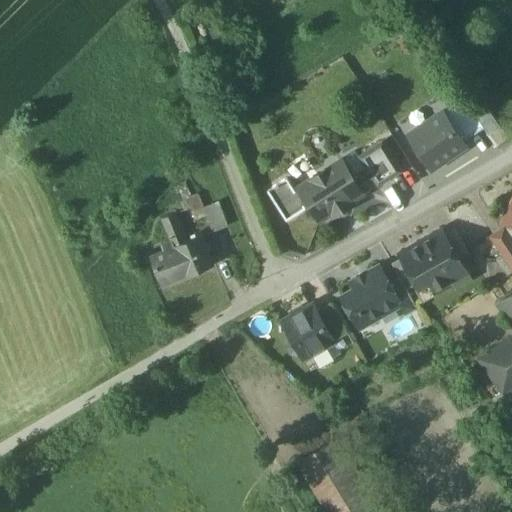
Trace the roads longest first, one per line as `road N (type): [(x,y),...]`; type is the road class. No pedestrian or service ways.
road 1 (residential): [(511,156),(199,334)]
road 2 (track): [(158,0),(277,291)]
road 3 (track): [(199,334),(0,452)]
